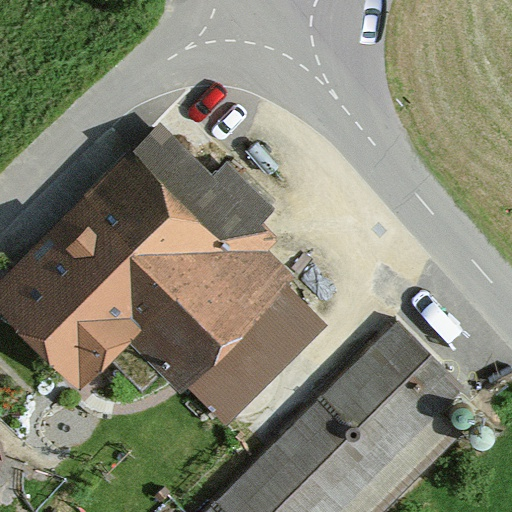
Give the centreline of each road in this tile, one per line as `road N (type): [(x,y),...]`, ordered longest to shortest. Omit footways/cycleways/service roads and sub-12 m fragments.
road 1 (tertiary): [(261,10),(511,300)]
road 2 (unclassified): [(261,10),(167,59),(0,215)]
